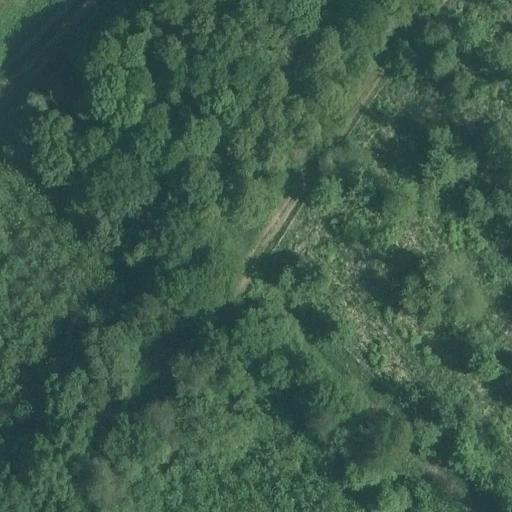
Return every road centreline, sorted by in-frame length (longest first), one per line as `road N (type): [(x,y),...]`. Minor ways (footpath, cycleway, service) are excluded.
road 1 (track): [(58,511),(129,418),(171,385),(446,0)]
road 2 (track): [(96,0),(0,95)]
